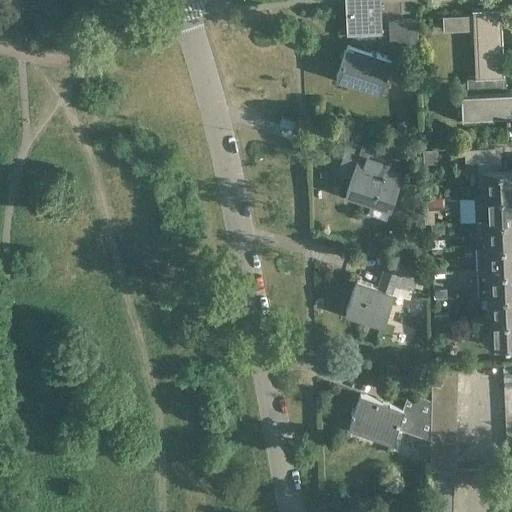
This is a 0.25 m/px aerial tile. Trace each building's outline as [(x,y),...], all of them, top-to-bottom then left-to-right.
[(348,48),(358,48),(366,48),(385,47),(385,33),(385,5),(347,6),(348,48)] [(501,7),(472,8),(473,15),(444,16),(445,29),(446,29),(446,27),(473,27),(475,77),(467,78),(467,92),(460,92),(461,116),(511,114),(511,89),(503,90),(503,88),(506,87),(506,79),(502,79),(502,77),(504,77),(501,7)] [(423,73),(421,34),(392,35),(393,60),(390,71),(374,65),(385,47),(366,48),(358,48),(354,59),(352,58),(340,91),(385,106),(395,74),(423,73)] [(361,149),(347,144),(337,173),(351,178),(346,191),(374,201),(371,214),(386,219),(401,175),(387,170),(391,156),(362,146),(361,149)] [(511,168),(497,169),(496,147),(465,147),(465,162),(477,161),(478,185),(473,185),(474,196),(511,194),(511,168)] [(423,165),(437,164),(436,148),(423,148),(423,165)] [(475,221),(482,221),(511,219),(511,194),(474,196),(475,221)] [(442,196),(424,196),(425,208),(442,208),(442,196)] [(443,213),(430,214),(430,223),(444,222),(443,213)] [(476,246),(511,244),(511,219),(482,221),(483,235),(476,235),(476,246)] [(431,239),(431,248),(445,247),(444,238),(431,239)] [(477,271),(511,269),(511,244),(476,246),(477,271)] [(401,261),(387,256),(377,287),(356,280),(345,310),(383,323),(394,293),(410,299),(414,286),(422,289),(427,273),(420,270),(421,268),(410,264),(414,253),(405,250),(401,261)] [(432,263),(432,273),(446,272),(446,263),(432,263)] [(511,269),(477,271),(478,296),(485,295),(511,294),(511,269)] [(433,289),(433,298),(447,297),(446,288),(433,289)] [(511,294),(485,295),(487,320),(511,319),(511,294)] [(434,322),(448,322),(448,313),(434,314),(434,322)] [(487,334),(483,334),(483,344),(488,344),(488,346),(511,345),(511,319),(487,320),(487,334)] [(448,322),(434,322),(435,331),(448,331),(448,322)] [(503,374),(511,373),(511,359),(503,360),(503,374)] [(432,381),(458,382),(458,370),(432,368),(432,381)] [(504,386),(511,386),(511,373),(503,374),(504,386)] [(432,394),(457,395),(458,382),(432,381),(432,394)] [(408,391),(402,408),(361,393),(349,425),(393,440),(397,428),(431,440),(431,432),(431,419),(431,407),(431,399),(408,391)] [(431,407),(457,407),(457,395),(432,394),(431,399),(431,407)] [(431,419),(457,419),(457,407),(431,407),(431,419)] [(431,432),(457,432),(457,419),(431,419),(431,432)] [(431,444),(456,445),(457,432),(431,432),(431,440),(431,444)] [(430,456),(456,457),(456,445),(431,444),(430,456)] [(456,469),(456,457),(430,456),(430,468),(454,469),(456,469)] [(430,481),(454,481),(454,469),(430,468),(430,481)] [(430,493),(453,494),(454,481),(430,481),(430,493)] [(453,507),(453,494),(430,493),(429,506),(453,507)]
